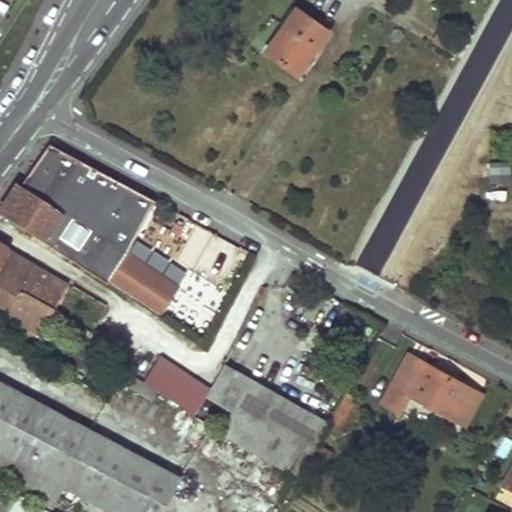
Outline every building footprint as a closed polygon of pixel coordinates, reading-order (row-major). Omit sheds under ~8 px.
[(294,7),(262,52),(294,76),(326,30),(294,7)] [(152,202),(47,147),(19,189),(16,186),(8,200),(0,211),(0,216),(157,319),(177,288),(125,255),(152,202)] [(195,226),(179,261),(229,284),(245,249),(195,226)] [(0,248),(0,313),(36,335),(66,286),(0,248)] [(483,400),(408,357),(381,406),(395,414),(406,396),(467,430),(483,400)] [(207,391),(158,359),(142,385),(156,395),(190,417),(202,398),(207,391)] [(250,381),(223,366),(207,391),(202,398),(232,414),(250,381)] [(127,376),(123,373),(116,383),(150,403),(156,395),(142,385),(127,376)] [(329,426),(250,381),(232,414),(221,437),(298,481),(329,426)] [(158,511),(176,480),(0,383),(0,477),(49,505),(61,484),(107,509),(105,511),(158,511)] [(354,404),(345,398),(329,426),(337,431),(354,404)] [(511,511),(511,467),(502,487),(511,492),(511,510),(511,511)] [(29,511),(31,510),(0,492),(0,511),(29,511)]
